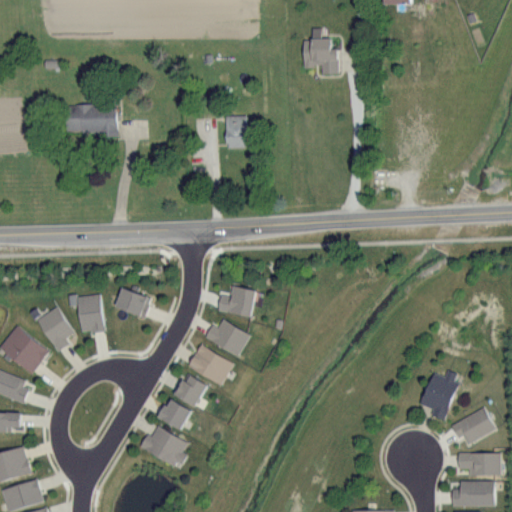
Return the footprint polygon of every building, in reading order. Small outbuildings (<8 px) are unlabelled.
[(303,65),(321,65),(321,72),(337,72),(337,47),(330,47),(330,36),(321,36),(321,26),(311,26),(311,38),(302,38),(303,65)] [(116,135),(116,103),(64,104),(64,130),(103,130),(103,135),(116,135)] [(247,114),(225,114),(225,145),(247,145),(247,114)] [(258,289),(235,284),(233,296),(224,294),(220,309),(252,316),(258,289)] [(152,296),(145,316),(118,305),(125,287),(152,296)] [(101,293),(106,329),(94,332),(93,328),(84,330),(79,295),(101,293)] [(76,331),(68,336),(72,343),(61,350),(39,318),(59,305),(76,331)] [(252,333),(226,317),(221,327),(215,323),(208,335),(240,354),(252,333)] [(19,324),(2,346),(35,372),(52,350),(19,324)] [(236,362),(223,383),(190,364),(204,343),(236,362)] [(31,387),(25,385),(28,379),(0,367),(0,391),(25,402),(31,387)] [(459,372),(456,379),(461,382),(446,418),(432,414),(436,408),(423,403),(427,392),(428,393),(436,371),(447,375),(450,368),(459,372)] [(209,385),(198,405),(175,392),(174,391),(183,377),(189,380),(193,374),(209,385)] [(193,409),(182,428),(161,415),(168,404),(170,405),(174,398),(193,409)] [(486,406),(453,425),(460,436),(464,433),(470,442),(498,427),(486,406)] [(0,411),(25,412),(24,426),(11,425),(10,431),(0,430),(0,411)] [(189,441),(184,450),(189,453),(184,462),(179,459),(176,464),(142,445),(150,433),(153,434),(160,424),(189,441)] [(30,457),(29,457),(26,445),(0,452),(0,480),(34,471),(30,457)] [(502,452),(461,452),(461,467),(472,467),(471,474),(502,474),(502,452)] [(46,500),(40,477),(3,488),(11,511),(46,500)] [(496,480),(463,480),(463,487),(455,488),(455,504),(496,504),(496,480)]
